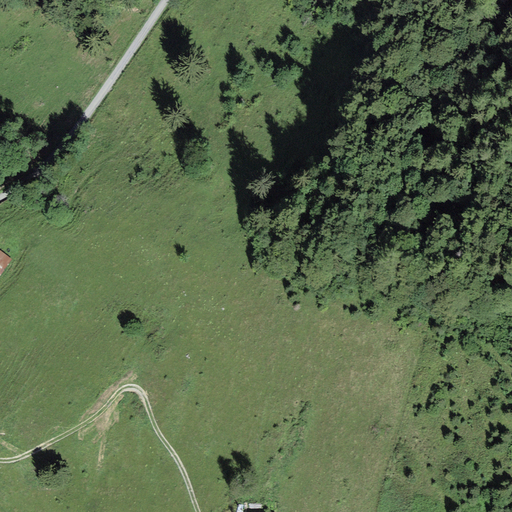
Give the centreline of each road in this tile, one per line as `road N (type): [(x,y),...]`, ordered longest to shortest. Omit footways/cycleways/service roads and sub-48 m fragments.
road 1 (track): [(196,511),(131,390),(120,389),(64,436),(0,463)]
road 2 (unclassified): [(165,0),(61,149),(0,199)]
